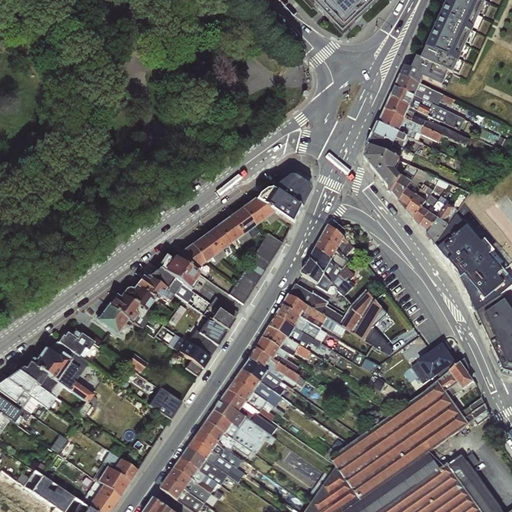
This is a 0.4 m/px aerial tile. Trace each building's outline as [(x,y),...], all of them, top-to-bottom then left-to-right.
[(308,0),(342,35),(378,0),(308,0)] [(447,0),(444,7),(482,24),(492,0),(447,0)] [(444,7),(434,29),(472,46),(482,24),(444,7)] [(461,70),(472,46),(434,29),(424,52),(461,70)] [(404,67),(400,77),(423,87),(425,83),(444,92),(451,79),(455,81),(461,70),(424,52),(420,60),(416,58),(410,69),(404,67)] [(454,101),(423,87),(400,77),(395,87),(440,108),(442,105),(451,108),(454,101)] [(465,120),(440,108),(395,87),(390,99),(460,131),(465,120)] [(458,135),(460,131),(390,99),(384,111),(441,137),(466,147),(469,141),(458,135)] [(439,143),(441,137),(384,111),(378,125),(406,138),(418,142),(421,136),(439,143)] [(402,149),(406,138),(378,125),(374,135),(393,145),(402,149)] [(391,150),(393,145),(374,135),(368,148),(396,160),(399,154),(391,150)] [(399,162),(396,160),(368,148),(363,160),(390,193),(399,179),(395,173),(399,162)] [(398,203),(418,170),(408,165),(399,179),(390,193),(398,203)] [(418,170),(398,203),(406,211),(421,187),(427,174),(418,170)] [(268,189),(299,210),(309,190),(308,185),(291,176),(287,176),(268,189)] [(421,187),(406,211),(412,220),(429,196),(431,194),(421,187)] [(253,200),(279,218),(290,225),(299,210),(268,189),(264,190),(256,195),(253,200)] [(429,196),(412,220),(418,227),(438,201),(429,196)] [(241,209),(254,227),(264,220),(269,225),(279,218),(253,200),(241,209)] [(438,201),(418,227),(425,235),(447,205),(438,201)] [(447,205),(425,235),(435,246),(457,211),(447,205)] [(254,227),(241,209),(228,219),(245,242),(250,239),(247,232),(254,227)] [(245,242),(228,219),(216,227),(229,245),(236,240),(240,246),(245,242)] [(229,245),(216,227),(203,237),(220,260),(225,257),(222,251),(229,245)] [(321,239),(337,251),(344,240),(328,227),(321,239)] [(267,232),(232,296),(247,304),(281,240),(267,232)] [(220,260),(203,237),(190,246),(203,264),(210,259),(215,263),(216,263),(220,260)] [(337,251),(321,239),(315,249),(331,262),(337,251)] [(323,275),(317,285),(316,287),(330,295),(334,295),(338,293),(344,298),(354,285),(350,282),(354,276),(348,269),(350,266),(348,263),(351,259),(347,255),(347,251),(350,245),(344,240),(337,251),(331,262),(323,275)] [(203,264),(190,246),(173,259),(194,271),(203,264)] [(331,262),(315,249),(309,260),(323,275),(331,262)] [(158,269),(190,291),(198,279),(191,273),(194,271),(173,259),(168,262),(164,260),(158,269)] [(323,275),(309,260),(300,276),(317,285),(323,275)] [(148,277),(172,296),(192,309),(195,303),(189,299),(193,293),(190,291),(158,269),(148,277)] [(172,296),(148,277),(146,277),(145,281),(140,278),(134,286),(153,300),(155,302),(160,296),(168,301),(172,296)] [(288,297),(336,324),(387,355),(391,350),(373,329),(386,315),(364,290),(352,304),(343,319),(325,307),(326,303),(296,285),(288,297)] [(153,300),(134,286),(131,290),(127,290),(122,297),(145,312),(153,300)] [(145,312),(122,297),(121,300),(114,296),(107,307),(133,324),(139,328),(150,316),(145,312)] [(336,324),(288,297),(282,307),(312,326),(322,331),(324,328),(325,328),(332,331),(336,324)] [(511,314),(499,297),(475,314),(503,372),(511,374),(511,314)] [(210,320),(225,332),(238,313),(216,298),(210,305),(216,310),(210,320)] [(133,324),(107,307),(97,321),(116,335),(123,327),(128,330),(133,324)] [(312,326),(282,307),(275,318),(315,340),(317,335),(309,330),(312,326)] [(315,340),(275,318),(269,328),(304,349),(308,344),(317,348),(320,344),(315,340)] [(225,332),(210,320),(208,320),(197,334),(216,346),(225,332)] [(304,349),(269,328),(262,339),(289,356),(291,356),(296,355),(305,360),(310,353),(304,349)] [(159,337),(174,343),(177,335),(162,329),(159,337)] [(65,349),(82,360),(92,343),(80,334),(75,340),(66,334),(57,343),(65,349)] [(216,346),(197,334),(189,345),(208,358),(216,346)] [(289,356),(262,339),(255,349),(295,374),(298,368),(287,360),(289,356)] [(208,358),(189,345),(185,344),(178,354),(201,370),(208,358)] [(455,367),(441,347),(417,364),(432,386),(437,383),(455,367)] [(30,364),(70,393),(84,403),(77,414),(82,418),(90,407),(87,405),(94,395),(75,382),(87,364),(82,360),(65,349),(60,355),(58,354),(30,364)] [(295,374),(255,349),(249,360),(281,381),(282,380),(302,388),(306,382),(295,374)] [(132,364),(145,368),(148,360),(134,356),(132,364)] [(281,381),(249,360),(242,371),(273,393),(285,401),(289,394),(281,388),(283,384),(281,381)] [(16,372),(43,390),(47,385),(62,396),(67,398),(70,393),(30,364),(28,363),(23,369),(20,369),(16,372)] [(458,364),(455,367),(437,383),(449,399),(473,383),(458,364)] [(273,393),(242,371),(235,381),(271,408),(275,409),(279,402),(271,396),(273,393)] [(43,390),(16,372),(4,380),(36,403),(46,409),(54,398),(43,390)] [(36,403),(4,380),(0,383),(0,394),(29,415),(36,403)] [(271,408),(235,381),(228,391),(259,413),(272,422),(275,417),(269,413),(271,408)] [(480,511),(447,465),(439,470),(428,454),(468,425),(449,399),(437,383),(432,386),(330,460),(335,469),(305,511),(480,511)] [(151,405),(172,418),(183,401),(162,388),(151,405)] [(259,413),(228,391),(221,402),(272,436),(276,429),(258,416),(259,413)] [(0,415),(8,421),(16,426),(21,419),(17,417),(19,414),(0,400),(0,415)] [(470,423),(490,414),(484,400),(464,409),(470,423)] [(272,436),(221,402),(213,412),(261,445),(264,441),(272,445),(276,439),(272,436)] [(261,445),(213,412),(206,422),(248,451),(254,455),(261,445)] [(0,432),(8,421),(0,415),(0,432)] [(248,451),(206,422),(200,432),(230,453),(232,450),(245,455),(248,451)] [(230,453),(200,432),(194,441),(237,469),(240,466),(248,471),(251,468),(230,453)] [(237,469),(194,441),(188,449),(236,483),(239,484),(244,475),(237,469)] [(236,483),(188,449),(181,459),(220,487),(221,484),(232,488),(236,483)] [(112,471),(128,483),(136,472),(108,453),(105,458),(115,466),(112,471)] [(501,511),(478,477),(461,456),(447,465),(480,511),(511,511),(511,510),(508,511),(501,511)] [(220,487),(181,459),(174,470),(210,495),(212,491),(215,493),(213,496),(219,500),(223,495),(218,491),(220,487)] [(128,483),(112,471),(106,468),(97,483),(101,486),(119,498),(128,483)] [(210,495),(174,470),(167,479),(212,510),(215,506),(207,500),(210,495)] [(0,494),(25,511),(60,511),(23,486),(0,471),(0,494)] [(23,486),(60,511),(93,511),(86,508),(33,472),(23,486)] [(210,511),(212,510),(167,479),(160,489),(192,511),(201,511),(203,511),(204,511),(210,511)] [(86,508),(93,511),(109,511),(119,498),(101,486),(86,508)] [(145,511),(171,511),(154,500),(145,511)]
